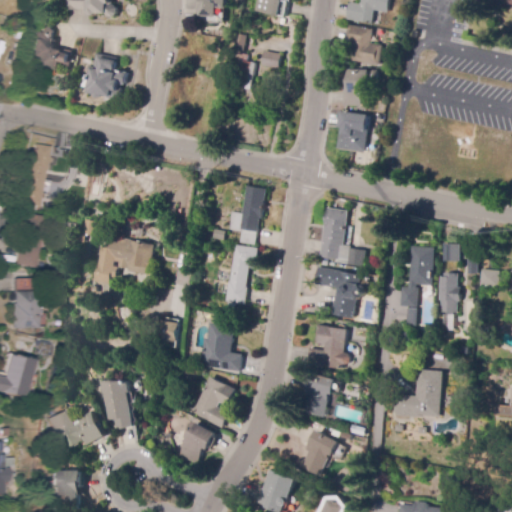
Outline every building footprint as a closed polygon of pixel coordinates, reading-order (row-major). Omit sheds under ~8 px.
[(116,18),(110,17),(108,14),(99,14),(97,16),(93,16),(90,13),(90,10),(78,10),(78,11),(67,10),(67,0),(114,0),(114,5),(116,5),(120,9),(120,14),(116,18)] [(218,18),(200,17),(200,10),(198,10),(198,0),(227,0),(227,9),(218,9),(218,18)] [(287,17),(257,11),(259,0),(291,0),(291,3),(290,2),(287,17)] [(372,24),(348,20),(351,3),(361,5),(361,0),(391,0),(389,13),(375,11),(372,24)] [(62,73),(31,67),(33,58),(31,57),(36,31),(41,32),(42,28),(47,25),(52,26),(55,32),(53,38),(57,39),(55,48),(74,51),(70,68),(63,66),(62,73)] [(379,66),(351,61),(354,44),(346,42),(349,26),(373,30),(372,37),(379,38),(377,45),(383,46),(379,66)] [(244,52),(235,50),(238,39),(246,41),(244,52)] [(281,69),(262,66),(265,51),(284,54),(281,69)] [(251,90),(234,87),(239,60),(240,60),(241,53),(249,55),(247,61),(256,63),(251,90)] [(122,102),(110,100),(110,96),(103,94),(103,97),(100,99),(96,98),(95,95),(87,94),(88,88),(81,87),(83,75),(87,76),(89,66),(95,67),(97,54),(122,58),(120,70),(131,72),(128,85),(125,85),(122,102)] [(364,71),(370,71),(369,93),(369,94),(363,94),(362,107),(344,106),(344,70),(364,71)] [(339,142),(343,112),(371,116),(370,130),(378,131),(377,145),(368,143),(366,153),(338,149),(339,142)] [(40,195),(21,191),(27,154),(33,155),(35,145),(50,148),(46,171),(44,171),(40,195)] [(256,246),(240,243),(242,232),(230,230),(233,213),(244,214),(249,187),(269,190),(264,219),(262,218),(259,233),(258,232),(256,246)] [(329,208),(350,212),(344,246),(345,246),(345,247),(342,246),(339,260),(321,257),(329,208)] [(35,268),(16,265),(22,229),(11,227),(14,212),(44,217),(35,268)] [(94,220),(91,235),(81,234),(83,218),(94,220)] [(75,233),(62,231),(63,223),(76,225),(75,233)] [(225,241),(214,238),(216,230),(227,232),(225,241)] [(157,243),(152,265),(149,265),(149,268),(148,273),(120,267),(120,263),(115,262),(114,267),(119,268),(117,276),(113,276),(111,284),(95,281),(104,233),(120,236),(157,243)] [(444,244),(451,245),(461,245),(460,263),(443,262),(444,244)] [(247,304),(227,301),(230,282),(231,282),(236,245),(260,249),(257,269),(251,268),(248,288),(249,288),(247,304)] [(413,247),(427,248),(436,249),(433,286),(433,287),(417,285),(417,288),(420,289),(419,299),(418,308),(401,306),(402,287),(403,287),(408,288),(409,288),(413,247)] [(351,248),(351,249),(367,252),(366,257),(364,267),(363,269),(348,266),(348,264),(351,248)] [(45,271),(37,270),(38,263),(46,265),(45,271)] [(317,285),(320,267),(363,276),(361,285),(364,286),(365,287),(366,290),(366,291),(365,292),(366,294),(367,295),(365,295),(366,296),(361,299),(358,300),(355,320),(333,316),(338,289),(317,285)] [(501,287),(482,286),(483,270),(502,272),(501,287)] [(462,288),(462,302),(459,302),(458,314),(441,313),(441,301),(440,301),(441,273),(459,274),(459,288),(462,288)] [(37,329),(12,329),(12,304),(13,304),(13,292),(15,292),(15,279),(28,279),(28,291),(37,291),(37,329)] [(418,310),(418,313),(417,327),(407,326),(407,324),(408,309),(418,310)] [(180,321),(176,339),(156,335),(160,317),(180,321)] [(242,372),(201,366),(205,339),(208,339),(211,323),(236,327),(232,353),(244,355),(242,372)] [(320,325),(331,327),(334,328),(349,330),(349,331),(348,341),(346,353),(349,354),(351,356),(352,358),(351,363),(347,365),(344,365),(343,368),(343,370),(336,369),(326,367),(309,364),(311,348),(318,350),(325,351),(326,346),(322,345),(316,344),(320,325)] [(456,341),(443,340),(444,331),(447,331),(457,332),(456,341)] [(27,397),(0,392),(0,376),(5,378),(8,356),(33,360),(27,397)] [(441,416),(441,417),(441,418),(420,416),(420,419),(396,416),(397,414),(394,414),(396,395),(417,397),(419,370),(429,371),(444,372),(441,416)] [(331,395),(330,398),(325,418),(324,418),(314,416),(304,414),(312,374),(314,374),(326,377),(338,379),(335,396),(331,395)] [(223,429),(193,413),(211,377),(237,390),(228,407),(220,403),(218,407),(231,414),(223,429)] [(115,430),(114,420),(106,421),(101,383),(116,381),(116,382),(128,381),(130,394),(128,394),(133,427),(115,430)] [(511,417),(494,416),(495,406),(511,407),(511,417)] [(63,450),(49,419),(67,411),(72,422),(93,412),(104,437),(86,446),(84,441),(63,450)] [(198,465),(180,456),(188,439),(187,438),(196,422),(219,434),(210,451),(206,449),(198,465)] [(363,435),(350,431),(351,424),(365,428),(363,435)] [(427,428),(426,435),(419,434),(419,427),(427,428)] [(319,431),(320,431),(341,443),(334,457),(331,456),(329,458),(329,459),(320,477),(302,468),(310,452),(308,451),(318,431),(319,431)] [(351,441),(341,438),(343,433),(352,435),(351,441)] [(0,494),(0,442),(1,442),(1,455),(4,455),(5,469),(9,469),(9,482),(5,482),(5,494),(0,494)] [(57,502),(57,493),(56,493),(56,488),(55,488),(55,472),(80,471),(81,493),(79,493),(79,501),(57,502)] [(296,480),(281,511),(270,511),(259,507),(274,471),(296,480)] [(323,511),(330,498),(344,497),(345,498),(351,508),(349,511),(323,511)] [(492,511),(491,507),(511,499),(511,511),(492,511)] [(401,511),(402,505),(403,505),(415,506),(415,503),(433,505),(432,507),(449,509),(448,511),(401,511)]
